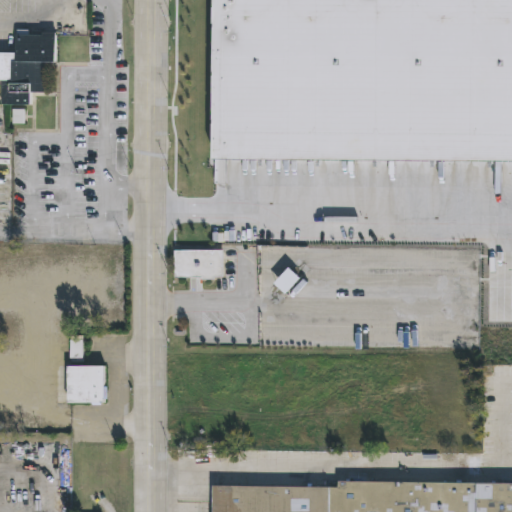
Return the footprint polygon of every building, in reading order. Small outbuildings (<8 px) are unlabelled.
[(511,0),(212,0),(213,156),(511,161),(511,0)] [(0,54),(14,54),(14,35),(53,35),(53,63),(43,63),(43,94),(28,93),(28,106),(0,106),(0,54)] [(11,111),(11,126),(23,126),(23,111),(11,111)] [(173,252),(222,251),(222,280),(174,280),(173,252)] [(1,327),(1,347),(16,347),(16,327),(1,327)] [(66,367),(66,404),(104,404),(104,368),(66,367)] [(511,485),(511,511),(211,511),(212,487),(337,488),(337,483),(511,485)]
